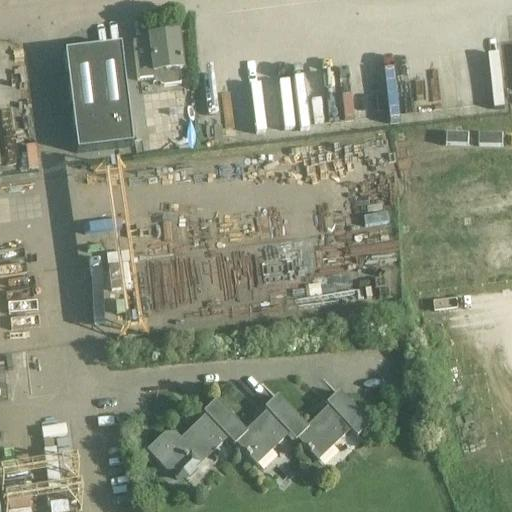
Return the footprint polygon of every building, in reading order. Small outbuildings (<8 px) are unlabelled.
[(141,44),(132,45),(137,84),(155,81),(158,86),(162,88),(164,89),(167,90),(179,88),(177,72),(181,72),(176,35),(149,39),(149,36),(140,37),(141,44)] [(132,148),(120,48),(64,55),(73,135),(74,135),(76,155),(132,148)] [(308,431),(298,442),(318,463),(350,433),(357,440),(370,428),(339,395),(326,407),(330,412),(325,416),(324,415),(308,431)] [(263,418),(246,435),(236,445),(257,467),(288,436),(296,444),(298,442),(308,431),(277,399),(264,411),(269,417),(265,420),(263,418)] [(234,447),(236,445),(246,435),(215,403),(203,415),(207,419),(202,423),(201,422),(180,442),(174,436),(164,437),(147,454),(166,473),(175,473),(175,482),(187,481),(196,472),(194,470),(226,440),(234,447)]
